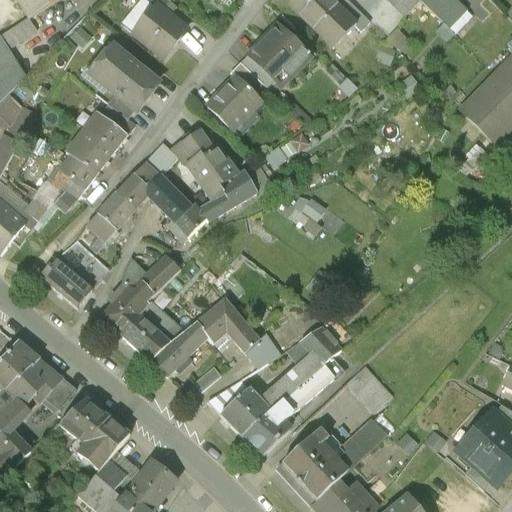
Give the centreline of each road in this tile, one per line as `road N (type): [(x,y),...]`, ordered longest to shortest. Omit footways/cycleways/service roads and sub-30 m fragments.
road 1 (tertiary): [(4,304),(244,511)]
road 2 (residential): [(255,0),(84,207)]
